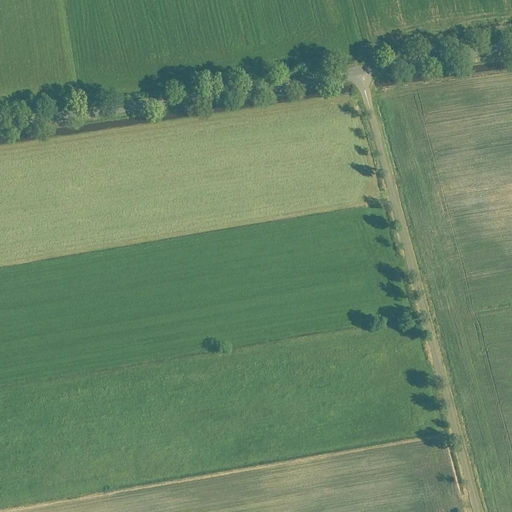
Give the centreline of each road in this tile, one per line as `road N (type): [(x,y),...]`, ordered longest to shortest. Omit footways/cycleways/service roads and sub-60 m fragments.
road 1 (unclassified): [(473,511),(360,76)]
road 2 (unclassified): [(0,135),(360,76)]
road 3 (unclassified): [(360,76),(511,51)]
